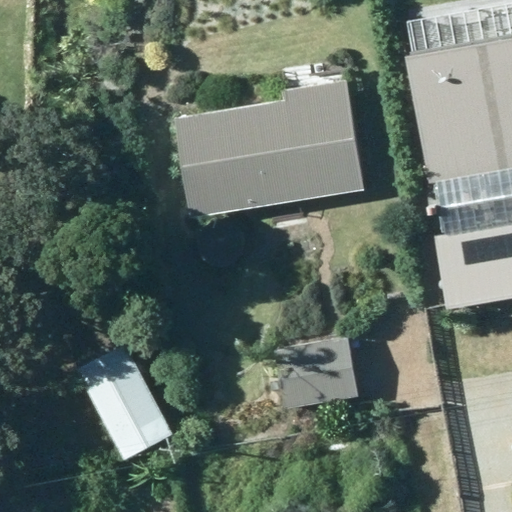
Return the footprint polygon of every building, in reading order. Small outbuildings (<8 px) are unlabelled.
[(433,183),(511,168),(511,40),(411,59),(433,183)] [(293,105),(184,123),(200,219),(371,191),(353,84),(292,94),(293,105)] [(451,307),(511,294),(511,223),(438,238),(451,307)] [(352,341),(279,352),(288,409),(361,398),(352,341)] [(82,367),(128,460),(177,436),(131,343),(82,367)]
